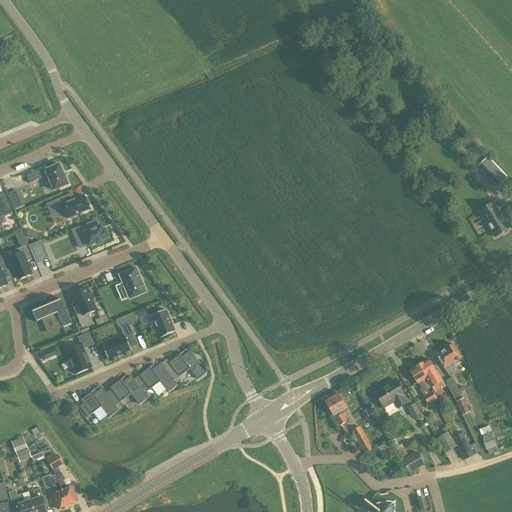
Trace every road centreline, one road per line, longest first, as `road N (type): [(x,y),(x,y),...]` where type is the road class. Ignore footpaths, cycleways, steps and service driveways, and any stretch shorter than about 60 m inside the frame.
road 1 (secondary): [(267,416),(511,273)]
road 2 (residential): [(57,395),(225,323)]
road 3 (secondary): [(113,511),(267,416)]
road 4 (residential): [(162,238),(14,301)]
road 5 (residential): [(162,238),(85,134)]
